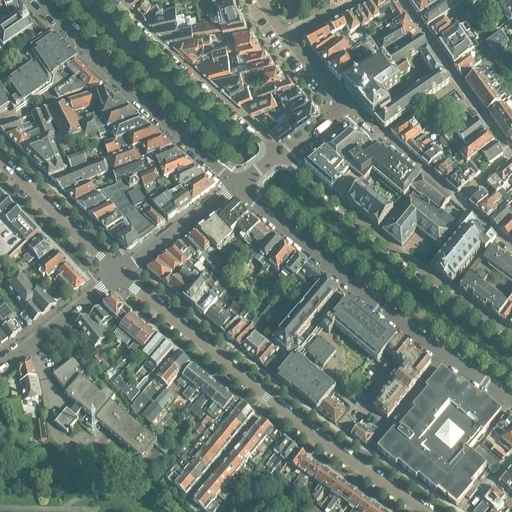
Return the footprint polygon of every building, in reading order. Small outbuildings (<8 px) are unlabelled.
[(6,0),(6,2),(2,4),(6,13),(9,18),(17,12),(13,0),(6,0)] [(135,0),(133,2),(141,10),(150,3),(147,0),(135,0)] [(151,20),(153,22),(177,18),(175,5),(162,8),(160,2),(158,3),(157,0),(142,11),(151,20)] [(237,0),(215,0),(219,16),(242,12),(237,0)] [(377,10),(384,5),(390,0),(376,0),(372,2),(377,10)] [(395,0),(390,0),(384,5),(391,15),(401,9),(395,0)] [(411,0),(409,2),(419,17),(442,0),(411,0)] [(453,10),(465,2),(463,0),(447,0),(442,4),(441,3),(420,18),(427,28),(444,16),(449,13),(451,11),(453,10)] [(504,11),(511,5),(511,0),(493,0),(477,12),(482,19),(493,10),(492,8),(498,3),(504,11)] [(379,12),(377,10),(372,2),(361,8),(369,19),(379,12)] [(369,19),(361,8),(351,14),(360,27),(360,28),(367,24),(366,22),(369,19)] [(388,27),(392,24),(405,15),(401,9),(391,15),(383,20),(388,27)] [(247,23),(242,12),(219,16),(221,27),(247,23)] [(0,52),(31,31),(28,26),(29,25),(24,19),(23,19),(20,14),(0,27),(0,52)] [(346,28),(349,34),(360,27),(351,14),(342,19),(341,19),(346,28)] [(415,31),(405,15),(392,24),(396,30),(391,33),(397,42),(405,37),(415,31)] [(214,29),(221,27),(219,16),(212,17),(214,29)] [(444,16),(427,28),(437,42),(458,27),(455,23),(451,25),(444,16)] [(212,17),(205,18),(207,30),(214,29),(212,17)] [(178,24),(177,18),(153,22),(159,28),(168,37),(192,33),(191,22),(178,24)] [(200,31),(207,30),(205,18),(198,20),(200,31)] [(471,18),(465,22),(469,27),(474,23),(471,18)] [(336,34),(346,28),(341,19),(330,25),(336,34)] [(191,21),(191,22),(192,33),(200,31),(198,20),(191,21)] [(472,51),(474,50),(479,46),(475,40),(478,38),(470,28),(466,31),(461,24),(458,27),(437,42),(453,66),(472,51)] [(229,41),(235,39),(255,34),(249,25),(229,28),(227,31),(229,41)] [(311,48),(336,34),(330,25),(303,39),(311,48)] [(318,56),(344,38),(349,34),(346,28),(336,34),(311,48),(318,56)] [(53,36),(48,31),(31,43),(35,49),(53,36)] [(372,38),(375,42),(384,37),(381,32),(372,38)] [(384,37),(375,42),(381,51),(397,42),(391,33),(389,34),(384,37)] [(485,43),(497,58),(508,44),(500,33),(485,43)] [(175,39),(173,41),(195,61),(203,59),(202,53),(200,51),(203,48),(203,44),(201,34),(175,39)] [(260,45),(262,43),(259,40),(255,34),(235,39),(238,50),(260,45)] [(47,103),(57,100),(53,94),(67,85),(57,74),(62,71),(78,62),(53,36),(35,49),(17,61),(24,71),(8,83),(20,101),(18,103),(21,106),(39,93),(47,103)] [(349,44),(348,43),(344,38),(318,56),(328,68),(351,50),(357,46),(353,41),(349,44)] [(352,51),(351,50),(328,68),(339,81),(379,53),(369,38),(365,41),(366,42),(361,47),(360,45),(352,51)] [(425,48),(419,39),(383,60),(396,78),(408,70),(403,63),(417,54),(425,48)] [(265,47),(262,43),(260,45),(238,50),(240,59),(246,58),(269,52),(265,47)] [(230,67),(226,50),(225,45),(212,48),(202,53),(203,59),(195,61),(210,74),(231,70),(230,67)] [(432,76),(441,70),(425,48),(417,54),(432,76)] [(472,51),(453,66),(461,77),(480,62),(472,51)] [(260,63),(275,60),(269,52),(246,58),(247,63),(235,66),(230,67),(231,70),(244,67),(248,66),(254,64),(261,63),(260,63)] [(382,59),(344,86),(365,109),(373,117),(389,106),(382,96),(400,84),(396,78),(383,60),(382,59)] [(261,63),(264,76),(285,72),(275,60),(260,63),(261,63)] [(87,71),(78,62),(62,71),(57,74),(67,85),(68,84),(75,78),(77,80),(87,71)] [(231,70),(210,74),(228,91),(246,83),(248,82),(245,73),(256,71),(254,64),(248,66),(244,67),(231,70)] [(483,79),(486,77),(489,74),(484,68),(464,82),(469,88),(483,79)] [(384,129),(397,119),(449,83),(441,70),(432,76),(389,106),(373,117),(384,129)] [(68,84),(67,85),(53,94),(57,100),(101,85),(87,71),(77,80),(75,78),(68,84)] [(282,84),(296,80),(287,71),(285,72),(264,76),(265,78),(252,81),(257,93),(276,86),(282,84)] [(509,83),(501,72),(496,75),(504,86),(509,83)] [(488,79),(485,81),(483,79),(469,88),(473,94),(496,78),(495,76),(492,79),(491,77),(489,74),(486,77),(488,79)] [(473,94),(478,100),(491,91),(489,88),(496,83),(498,86),(501,84),(496,78),(473,94)] [(285,98),(304,89),(296,80),(282,84),(276,86),(279,93),(282,100),(285,98)] [(238,100),(251,95),(246,83),(228,91),(238,100)] [(491,91),(478,100),(482,106),(505,90),(501,84),(498,86),(500,89),(493,93),(491,91)] [(238,100),(253,113),(276,103),(273,96),(279,93),(276,86),(257,93),(251,95),(238,100)] [(311,96),(304,89),(285,98),(291,108),(293,107),(311,96)] [(106,90),(94,94),(98,104),(99,106),(100,111),(85,116),(87,122),(102,117),(102,116),(126,108),(106,90)] [(482,106),(487,112),(500,103),(498,100),(504,95),(507,99),(510,97),(505,90),(482,106)] [(0,113),(10,106),(0,91),(0,113)] [(98,104),(94,94),(81,99),(84,109),(98,104)] [(298,115),(294,117),(298,122),(319,107),(311,96),(293,107),(298,115)] [(81,99),(68,103),(72,113),(73,113),(84,109),(81,99)] [(504,103),(488,114),(494,123),(509,111),(509,110),(511,107),(511,105),(509,101),(504,104),(504,103)] [(68,103),(67,103),(48,110),(54,123),(58,130),(54,132),(53,133),(56,139),(58,143),(82,135),(78,125),(78,124),(73,113),(72,113),(68,103)] [(278,138),(298,122),(294,117),(291,112),(287,114),(282,113),(278,115),(274,106),(255,114),(268,126),(278,138)] [(137,118),(127,110),(126,108),(102,116),(102,117),(87,122),(78,125),(82,135),(83,138),(98,132),(97,129),(105,126),(106,129),(110,128),(137,118)] [(54,123),(48,110),(40,112),(49,134),(53,133),(54,132),(50,124),(54,123)] [(511,114),(509,111),(494,123),(500,131),(511,121),(511,114)] [(49,134),(40,112),(31,116),(34,125),(39,139),(49,134)] [(34,125),(31,116),(0,126),(0,131),(4,136),(34,125)] [(128,136),(149,129),(137,118),(110,128),(106,129),(105,126),(97,129),(98,132),(99,136),(111,131),(115,141),(128,136)] [(455,133),(465,145),(484,131),(475,118),(455,133)] [(411,130),(398,140),(405,146),(418,136),(417,134),(419,132),(413,124),(410,120),(406,123),(411,130)] [(511,121),(500,131),(506,138),(508,136),(511,133),(511,121)] [(411,130),(406,123),(391,133),(397,139),(398,140),(411,130)] [(34,125),(4,136),(18,149),(39,139),(34,125)] [(353,147),(362,139),(363,138),(349,126),(339,134),(353,147)] [(159,138),(158,136),(149,129),(128,136),(115,141),(103,145),(107,155),(117,152),(118,154),(132,148),(159,138)] [(455,134),(451,129),(443,135),(447,141),(455,134)] [(418,136),(405,146),(410,151),(425,139),(424,138),(421,134),(419,132),(417,134),(418,136)] [(39,139),(18,149),(24,154),(52,141),(56,139),(53,133),(49,134),(39,139)] [(466,164),(470,161),(479,153),(493,143),(486,133),(458,154),(461,158),(465,163),(466,164)] [(339,134),(324,147),(338,160),(353,147),(339,134)] [(141,160),(170,148),(159,138),(132,148),(141,160)] [(363,183),(367,178),(372,172),(407,200),(413,192),(409,189),(420,176),(420,175),(419,175),(396,155),(396,156),(395,155),(394,156),(389,152),(388,153),(382,148),(381,149),(376,145),(370,149),(367,146),(371,143),(368,140),(365,142),(362,139),(353,147),(338,160),(363,183)] [(425,139),(410,151),(415,156),(429,144),(425,139)] [(24,154),(36,166),(40,170),(49,166),(48,164),(59,159),(52,141),(24,154)] [(65,142),(59,144),(63,155),(70,153),(65,142)] [(488,165),(501,153),(493,143),(479,153),(488,165)] [(429,144),(415,156),(421,161),(434,149),(429,144)] [(338,160),(324,147),(304,164),(331,189),(344,200),(345,199),(347,201),(361,184),(362,185),(362,184),(363,183),(338,160)] [(118,154),(107,158),(114,170),(141,160),(132,148),(118,154)] [(434,149),(421,161),(425,165),(428,167),(429,169),(432,170),(435,167),(444,160),(440,153),(436,149),(435,150),(434,149)] [(145,175),(159,169),(183,159),(173,150),(140,163),(145,175)] [(82,153),(66,159),(70,169),(86,163),(82,153)] [(444,182),(457,172),(460,170),(459,169),(465,163),(461,158),(455,164),(439,178),(444,182)] [(49,166),(40,170),(48,177),(64,172),(59,159),(48,164),(49,166)] [(192,167),(183,159),(159,169),(145,175),(139,177),(141,183),(143,188),(156,183),(164,180),(163,180),(166,178),(192,167)] [(102,160),(51,180),(62,191),(107,173),(102,160)] [(433,173),(439,178),(455,164),(451,160),(442,166),(433,173)] [(479,173),(470,161),(466,164),(465,165),(475,177),(479,173)] [(494,175),(502,185),(511,176),(511,161),(494,175)] [(125,182),(139,177),(145,175),(140,163),(120,171),(111,174),(115,186),(125,182)] [(156,183),(161,197),(174,191),(174,190),(176,189),(177,192),(181,189),(202,177),(203,176),(192,167),(166,178),(167,179),(164,180),(156,183)] [(457,172),(444,182),(456,192),(468,183),(474,177),(469,172),(463,178),(457,172)] [(503,186),(502,185),(494,175),(485,183),(489,187),(494,194),(503,186)] [(191,204),(203,195),(214,187),(203,176),(202,177),(181,189),(191,204)] [(457,225),(448,218),(440,211),(450,200),(420,176),(409,189),(413,192),(407,200),(382,231),(400,247),(416,228),(439,247),(440,246),(443,248),(445,249),(449,244),(448,243),(448,242),(450,243),(454,238),(453,236),(453,235),(455,237),(460,231),(455,227),(457,225)] [(125,182),(129,189),(130,188),(131,189),(141,183),(139,177),(125,182)] [(371,181),(371,180),(368,178),(367,178),(362,184),(365,187),(371,181)] [(75,203),(95,192),(91,182),(64,192),(75,203)] [(141,241),(145,238),(156,230),(143,217),(138,213),(137,212),(141,210),(145,206),(146,203),(137,192),(133,193),(131,189),(130,188),(129,189),(125,182),(115,186),(100,192),(111,204),(109,205),(116,214),(119,212),(126,218),(130,224),(131,227),(134,231),(141,241)] [(163,201),(161,197),(156,183),(143,188),(155,212),(166,222),(177,214),(167,199),(163,201)] [(346,202),(377,227),(392,210),(390,208),(362,185),(361,184),(347,201),(346,202)] [(469,204),(475,210),(494,194),(489,187),(483,193),(479,188),(466,200),(469,203),(469,204)] [(191,204),(181,189),(177,192),(167,199),(177,214),(191,204)] [(75,203),(86,213),(106,204),(96,194),(95,192),(75,203)] [(494,194),(475,210),(487,219),(496,211),(491,207),(500,200),(494,194)] [(0,195),(0,268),(20,250),(37,234),(30,227),(0,195)] [(395,203),(396,204),(399,207),(404,201),(399,197),(396,201),(395,203)] [(395,212),(399,207),(396,204),(395,203),(390,208),(392,210),(395,212)] [(232,205),(215,218),(232,237),(236,233),(238,236),(244,242),(247,238),(248,237),(260,225),(252,218),(249,221),(246,218),(248,217),(236,204),(234,207),(232,205)] [(88,215),(97,224),(116,214),(109,205),(88,215)] [(143,217),(156,230),(164,224),(150,211),(146,207),(142,211),(146,215),(143,217)] [(502,208),(488,220),(497,228),(509,215),(510,216),(511,213),(511,212),(508,209),(506,212),(502,208)] [(116,214),(97,224),(105,232),(122,221),(126,218),(119,212),(116,214)] [(480,247),(484,251),(490,244),(495,238),(466,214),(457,225),(455,227),(460,231),(455,237),(453,235),(453,236),(454,238),(450,243),(448,242),(448,243),(449,244),(445,249),(443,248),(444,249),(440,255),(439,254),(438,255),(439,256),(434,262),(433,261),(429,266),(437,272),(436,274),(443,279),(444,278),(451,284),(455,279),(454,278),(459,272),(460,273),(461,272),(460,271),(464,266),(465,267),(466,266),(465,265),(469,260),(470,261),(471,260),(470,259),(474,254),(475,255),(476,254),(475,253),(480,247)] [(509,215),(497,228),(510,239),(511,237),(511,217),(510,216),(509,215)] [(126,218),(122,221),(105,232),(110,236),(125,226),(130,224),(126,218)] [(215,218),(197,231),(211,246),(216,251),(232,237),(215,218)] [(248,249),(256,255),(272,236),(260,225),(248,237),(247,238),(244,242),(250,247),(248,249)] [(125,226),(110,236),(116,241),(129,232),(125,226)] [(134,231),(130,233),(129,232),(116,241),(127,252),(141,241),(134,231)] [(207,249),(211,246),(197,231),(189,237),(212,262),(216,258),(207,249)] [(282,245),(272,236),(256,255),(266,264),(282,245)] [(25,261),(46,243),(39,237),(26,247),(30,252),(22,257),(25,261)] [(188,252),(183,257),(186,261),(191,256),(195,260),(196,259),(198,262),(202,258),(209,265),(212,262),(189,237),(180,244),(188,252)] [(247,250),(239,242),(235,247),(242,254),(247,250)] [(52,250),(47,244),(46,243),(25,261),(27,263),(34,257),(38,261),(52,250)] [(174,248),(183,257),(188,252),(180,244),(174,248)] [(484,251),(479,257),(511,281),(511,260),(505,255),(505,256),(499,252),(500,251),(490,244),(484,251)] [(294,255),(282,245),(266,264),(277,274),(294,255)] [(174,248),(166,254),(180,266),(185,271),(196,281),(197,282),(201,278),(192,267),(186,261),(183,257),(174,248)] [(55,271),(65,263),(56,254),(37,268),(46,278),(47,277),(55,271)] [(176,270),(180,266),(166,254),(157,260),(172,274),(177,278),(181,274),(176,270)] [(294,281),(307,266),(297,257),(284,272),(285,272),(274,286),(278,289),(265,305),(269,308),(282,291),(280,289),(286,281),(291,285),(294,281)] [(177,278),(172,274),(157,260),(146,269),(167,287),(177,278)] [(5,265),(9,270),(14,266),(10,261),(5,265)] [(217,267),(225,276),(233,282),(237,278),(222,262),(217,267)] [(67,283),(77,275),(65,263),(55,271),(57,273),(51,279),(54,282),(60,277),(67,283)] [(20,273),(14,266),(9,270),(15,277),(20,273)] [(294,281),(291,285),(308,300),(324,280),(307,266),(294,281)] [(181,274),(177,278),(189,288),(196,281),(185,271),(181,274)] [(197,282),(182,300),(189,306),(207,285),(213,290),(214,289),(222,296),(227,290),(219,284),(213,278),(206,272),(201,278),(197,282)] [(5,286),(24,310),(32,304),(41,315),(54,305),(36,285),(32,288),(20,273),(15,277),(5,286)] [(67,283),(73,290),(84,282),(77,275),(67,283)] [(479,275),(474,282),(468,278),(459,291),(464,295),(464,294),(472,300),(471,300),(485,310),(485,309),(491,314),(490,314),(497,319),(507,306),(501,302),(502,300),(483,286),(487,281),(479,275)] [(225,276),(219,284),(227,290),(233,282),(225,276)] [(47,277),(46,278),(41,282),(43,285),(50,281),(47,277)] [(60,277),(54,282),(67,295),(73,290),(67,283),(60,277)] [(189,288),(177,278),(167,287),(180,298),(189,288)] [(290,360),(293,356),(304,344),(298,339),(312,322),(318,327),(344,297),(325,281),(297,315),(295,314),(289,321),(291,322),(274,343),(280,348),(279,349),(280,350),(285,354),(284,356),(290,360)] [(195,311),(213,290),(207,285),(189,306),(195,311)] [(219,300),(222,296),(214,289),(213,290),(195,311),(203,318),(219,300)] [(102,305),(110,313),(115,319),(125,309),(110,295),(102,305)] [(511,298),(507,306),(508,307),(498,320),(505,325),(511,315),(511,298)] [(226,306),(219,300),(203,318),(214,327),(225,315),(221,311),(226,306)] [(386,354),(397,340),(379,325),(378,326),(347,301),(330,321),(379,362),(386,354)] [(235,302),(229,309),(236,314),(241,308),(235,302)] [(21,319),(26,326),(41,315),(32,304),(24,310),(28,315),(21,319)] [(75,324),(93,348),(94,348),(103,341),(103,340),(108,336),(100,327),(108,319),(98,308),(89,316),(89,317),(87,319),(85,317),(75,324)] [(251,325),(262,334),(277,315),(268,308),(257,322),(255,320),(251,325)] [(115,319),(122,325),(131,315),(127,311),(125,309),(115,319)] [(236,314),(229,309),(225,315),(214,327),(220,332),(233,318),(236,314)] [(236,321),(233,318),(220,332),(226,337),(239,323),(242,321),(248,314),(245,311),(236,321)] [(132,329),(139,322),(131,315),(122,325),(115,332),(124,340),(132,331),(132,329)] [(10,322),(3,326),(0,329),(7,338),(8,340),(20,331),(13,321),(11,323),(10,322)] [(232,343),(249,327),(242,321),(239,323),(226,337),(232,343)] [(134,343),(147,328),(139,322),(132,329),(132,331),(124,340),(121,343),(125,346),(131,340),(134,343)] [(249,327),(232,343),(255,362),(268,346),(265,344),(268,340),(262,334),(251,325),(249,327)] [(136,357),(138,355),(142,350),(142,351),(156,335),(155,335),(147,328),(134,343),(137,346),(131,352),(136,357)] [(146,363),(164,342),(156,335),(142,351),(142,350),(138,355),(146,363)] [(335,353),(317,338),(304,353),(322,368),(335,353)] [(271,342),(268,346),(255,362),(263,368),(270,360),(269,359),(274,352),(277,354),(280,350),(279,349),(280,348),(274,343),(273,342),(274,341),(273,339),(271,342)] [(383,396),(373,408),(387,420),(430,368),(402,343),(397,339),(397,340),(386,354),(390,357),(392,358),(392,359),(403,368),(403,369),(403,370),(404,371),(385,394),(384,393),(383,393),(383,394),(382,394),(382,395),(382,396),(383,396)] [(154,369),(172,349),(164,342),(146,363),(154,369)] [(176,353),(155,377),(168,387),(188,363),(176,353)] [(292,390),(317,411),(328,398),(331,394),(330,393),(333,389),(293,356),(290,360),(282,370),(281,369),(275,377),(291,391),(292,390)] [(30,359),(15,368),(17,373),(22,400),(40,394),(35,376),(30,359)] [(72,360),(59,370),(52,375),(62,390),(63,388),(65,390),(64,392),(64,395),(76,405),(68,414),(66,412),(56,424),(66,433),(77,421),(74,419),(82,410),(141,460),(156,442),(110,404),(115,398),(105,390),(100,395),(80,378),(79,377),(83,374),(72,360)] [(274,378),(275,377),(281,369),(272,361),(270,360),(263,368),(274,378)] [(188,393),(203,376),(191,366),(176,384),(183,389),(187,384),(190,386),(182,396),(185,398),(188,393)] [(458,386),(441,371),(425,390),(427,392),(412,410),(415,412),(399,430),(401,432),(398,436),(393,432),(377,450),(395,466),(397,463),(416,479),(418,477),(437,493),(439,490),(456,506),(464,496),(468,500),(476,490),(470,485),(485,467),(467,451),(500,413),(481,397),(479,399),(460,384),(458,386)] [(196,391),(198,393),(209,380),(203,376),(188,393),(185,398),(188,401),(196,391)] [(120,393),(125,387),(119,382),(121,381),(116,377),(112,383),(120,393)] [(201,403),(215,385),(209,380),(198,393),(201,396),(188,411),(200,420),(197,423),(204,428),(211,419),(215,422),(218,418),(212,413),(210,410),(208,412),(205,410),(203,413),(200,410),(204,405),(201,403)] [(210,403),(221,390),(215,385),(201,403),(204,405),(208,401),(210,403)] [(126,389),(125,387),(120,393),(129,403),(138,393),(129,386),(126,389)] [(212,413),(226,395),(221,390),(210,403),(213,406),(210,410),(212,413)] [(171,397),(165,391),(154,404),(159,410),(171,397)] [(140,416),(152,404),(141,393),(136,399),(137,399),(131,406),(140,416)] [(218,418),(222,413),(233,400),(226,395),(212,413),(218,418)] [(340,407),(328,398),(317,411),(335,425),(346,410),(341,406),(340,407)] [(231,409),(247,423),(253,414),(241,404),(236,400),(230,408),(231,409)] [(151,427),(163,414),(153,405),(142,419),(151,427)] [(236,435),(247,423),(231,409),(229,411),(228,410),(222,418),(223,418),(220,422),(236,435)] [(495,429),(502,434),(505,435),(511,426),(511,417),(508,414),(495,429)] [(260,420),(253,428),(272,444),(273,443),(279,436),(272,430),(260,420)] [(231,441),(233,440),(236,435),(220,422),(219,423),(217,422),(214,426),(231,441)] [(204,428),(197,423),(191,430),(198,436),(204,428)] [(358,426),(350,435),(365,446),(379,430),(371,424),(369,428),(364,424),(361,428),(358,426)] [(226,447),(231,441),(214,426),(209,432),(226,447)] [(511,426),(505,435),(500,440),(511,449),(511,447),(511,426)] [(253,428),(248,434),(269,452),(273,448),(270,446),(272,444),(253,428)] [(37,431),(38,441),(46,440),(45,430),(37,431)] [(204,438),(221,453),(226,447),(209,432),(204,438)] [(248,434),(243,440),(263,457),(264,456),(263,456),(266,452),(268,453),(269,452),(248,434)] [(216,459),(221,453),(204,438),(198,444),(204,449),(216,459)] [(269,469),(289,444),(282,438),(270,452),(274,455),(265,466),(269,469)] [(243,440),(239,445),(238,446),(259,464),(263,459),(262,459),(263,457),(243,440)] [(90,454),(78,444),(64,462),(74,470),(77,465),(79,467),(90,454)] [(285,465),(287,464),(297,451),(289,444),(269,469),(266,472),(271,472),(274,468),(275,469),(281,462),(285,465)] [(489,466),(487,469),(492,472),(500,462),(490,454),(478,444),(472,452),(489,466)] [(238,446),(233,452),(245,462),(247,460),(256,468),(259,464),(238,446)] [(490,454),(500,462),(505,456),(496,448),(490,454)] [(211,465),(216,459),(204,449),(199,455),(211,465)] [(287,464),(296,470),(306,457),(297,451),(287,464)] [(242,465),(245,462),(233,452),(228,459),(246,474),(249,471),(242,465)] [(206,471),(211,465),(199,455),(194,461),(206,471)] [(314,463),(306,457),(296,470),(302,474),(298,480),(294,486),(296,487),(297,486),(314,463)] [(228,459),(223,464),(235,475),(237,472),(243,477),(246,474),(228,459)] [(194,461),(189,467),(201,478),(206,471),(194,461)] [(309,479),(313,482),(323,469),(314,463),(297,486),(301,490),(309,479)] [(235,475),(223,464),(218,471),(236,486),(239,483),(232,477),(235,475)] [(196,484),(201,478),(189,467),(184,473),(196,484)] [(181,476),(179,479),(191,489),(196,484),(184,473),(178,469),(176,472),(181,476)] [(331,475),(323,469),(313,482),(318,485),(310,496),(313,498),(331,475)] [(218,471),(213,477),(224,487),(227,484),(233,489),(236,486),(218,471)] [(325,490),(330,494),(340,481),(331,475),(313,498),(313,499),(316,502),(325,490)] [(511,480),(505,475),(498,483),(511,494),(511,480)] [(222,489),(224,487),(213,477),(208,483),(226,498),(229,495),(222,489)] [(191,489),(179,479),(173,486),(186,496),(191,489)] [(348,486),(340,481),(330,494),(334,497),(325,509),(329,511),(336,503),(348,486)] [(208,483),(202,489),(214,499),(217,496),(223,501),(226,498),(208,483)] [(340,501),(347,506),(356,493),(348,486),(336,503),(337,504),(340,501)] [(503,506),(504,505),(508,499),(494,487),(488,494),(503,506)] [(202,489),(198,495),(216,510),(219,506),(213,501),(214,499),(202,489)] [(354,511),(365,498),(356,493),(347,506),(352,510),(350,511),(354,511)] [(484,511),(487,509),(490,506),(494,509),(493,511),(494,511),(497,511),(499,511),(503,506),(488,494),(473,511),(484,511)] [(213,511),(216,510),(198,495),(192,501),(205,511),(213,511)] [(368,511),(373,504),(365,498),(354,511),(368,511)]
